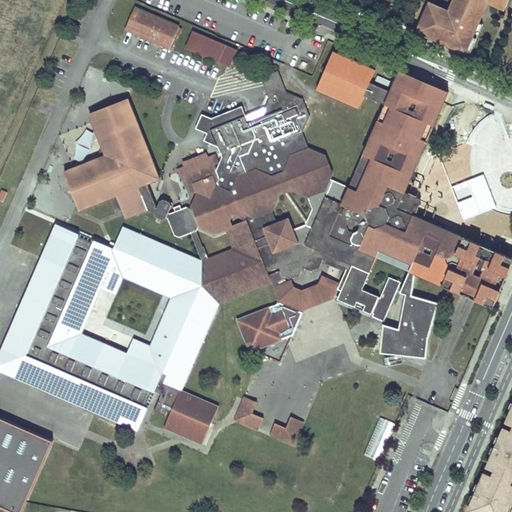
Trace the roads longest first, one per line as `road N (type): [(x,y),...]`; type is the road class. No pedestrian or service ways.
road 1 (residential): [(294,0),(511,98)]
road 2 (tertiary): [(511,316),(426,511)]
